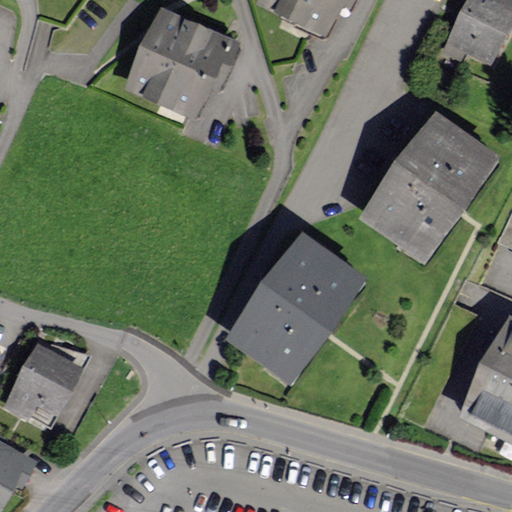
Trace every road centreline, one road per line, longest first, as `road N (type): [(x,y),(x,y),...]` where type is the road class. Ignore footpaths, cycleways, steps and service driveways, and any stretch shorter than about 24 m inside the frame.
road 1 (residential): [(184,414),(214,410),(511,497)]
road 2 (residential): [(184,414),(163,364),(133,343),(0,306)]
road 3 (residential): [(59,511),(122,447),(184,414)]
